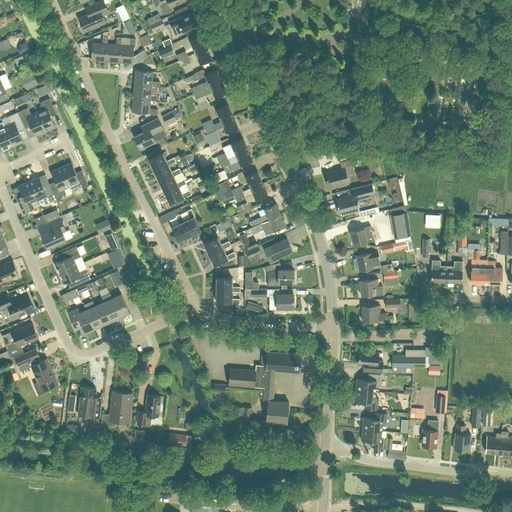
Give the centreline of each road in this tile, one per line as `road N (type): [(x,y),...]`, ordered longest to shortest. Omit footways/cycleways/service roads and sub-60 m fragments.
road 1 (track): [(321,493),(0,457)]
road 2 (residential): [(197,306),(75,360),(0,186)]
road 3 (tertiary): [(333,327),(329,262),(311,209),(231,34)]
road 4 (residential): [(511,301),(448,298),(433,334),(333,335)]
road 5 (residential): [(197,306),(110,133)]
road 6 (residential): [(325,443),(365,459),(511,478)]
road 7 (residential): [(321,509),(461,511)]
road 8 (residential): [(333,327),(243,322),(197,306)]
